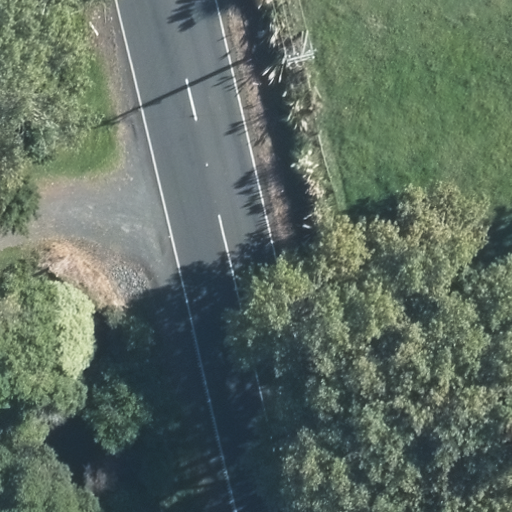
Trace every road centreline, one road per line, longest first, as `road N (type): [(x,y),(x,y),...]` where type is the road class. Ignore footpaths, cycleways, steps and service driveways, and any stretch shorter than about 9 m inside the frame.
road 1 (tertiary): [(162,0),(288,511)]
road 2 (unknown): [(188,105),(0,215)]
